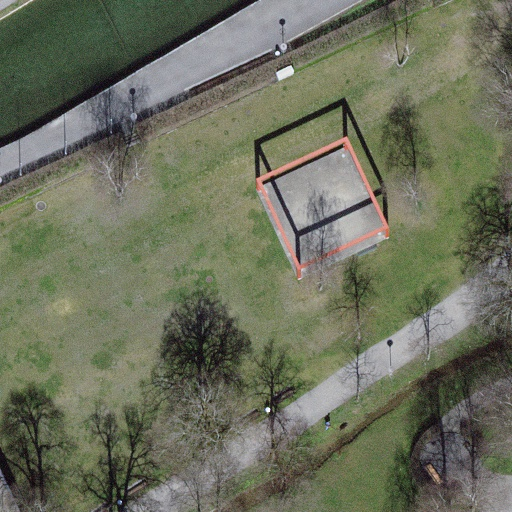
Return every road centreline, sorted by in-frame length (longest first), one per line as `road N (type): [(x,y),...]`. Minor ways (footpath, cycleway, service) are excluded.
road 1 (track): [(511,268),(140,511)]
road 2 (track): [(0,160),(318,0)]
